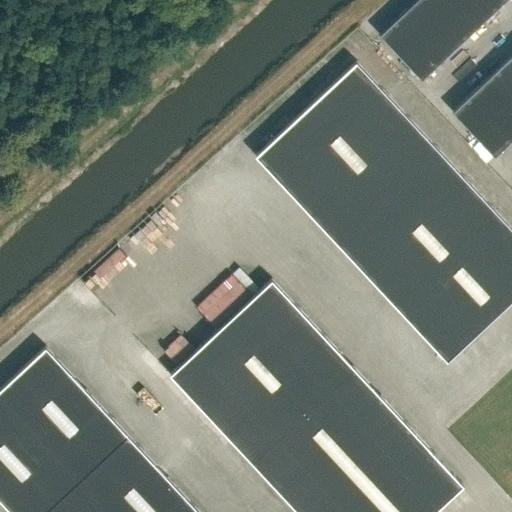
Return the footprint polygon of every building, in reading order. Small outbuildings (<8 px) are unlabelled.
[(511,0),(414,0),(379,34),(422,78),(504,0),(511,0)] [(511,53),(452,111),(494,155),(511,138),(511,53)] [(511,227),(356,60),(256,154),(447,360),(511,299),(511,227)] [(271,278),(170,373),(298,511),(433,511),(463,484),(271,278)] [(200,511),(46,345),(0,387),(0,498),(12,511),(200,511)]
